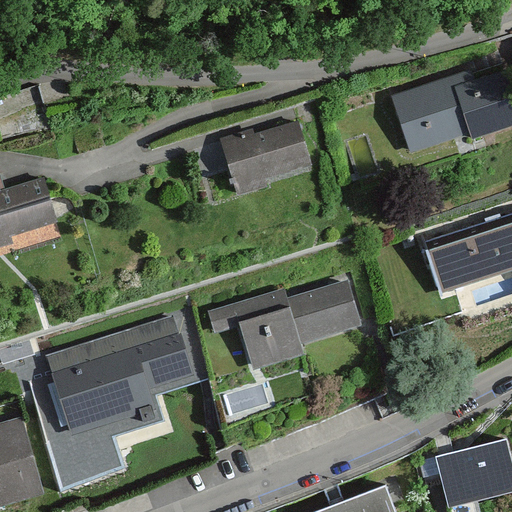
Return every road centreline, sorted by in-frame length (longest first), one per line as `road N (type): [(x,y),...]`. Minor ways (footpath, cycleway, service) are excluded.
road 1 (residential): [(0,80),(37,62),(302,73),(511,24)]
road 2 (residential): [(185,511),(353,446),(511,367)]
